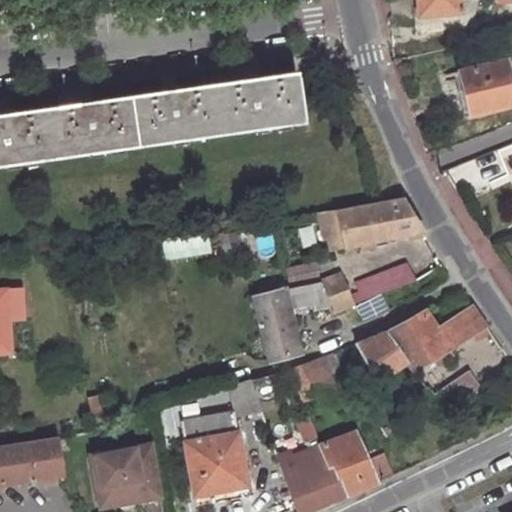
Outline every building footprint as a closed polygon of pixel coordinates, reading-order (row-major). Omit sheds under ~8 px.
[(460,0),(417,0),(420,16),(462,11),(460,0)] [(511,90),(504,60),(458,72),(469,115),(511,103),(511,90)] [(0,161),(300,120),(293,70),(0,111),(0,161)] [(469,115),(458,72),(452,74),(463,116),(469,115)] [(326,239),(329,250),(420,227),(401,197),(337,213),(336,209),(315,212),(322,241),(326,239)] [(411,280),(405,266),(383,273),(385,278),(370,284),(374,294),(411,280)] [(331,310),(350,303),(336,274),(316,278),(326,299),(331,310)] [(288,310),(326,299),(316,278),(282,285),(288,310)] [(282,285),(254,291),(269,354),(296,348),(288,310),(282,285)] [(0,353),(12,352),(5,290),(0,290),(0,353)] [(402,366),(469,333),(472,338),(484,331),(481,327),(485,325),(472,306),(431,325),(423,309),(379,331),(354,341),(366,371),(398,358),(402,366)] [(299,401),(336,387),(321,352),(285,366),(299,401)] [(458,366),(433,385),(446,401),(471,383),(458,366)] [(193,494),(243,485),(232,419),(263,414),(249,374),(214,385),(219,411),(179,418),(193,494)] [(483,434),(469,416),(462,422),(475,439),(483,434)] [(374,481),(354,432),(318,446),(339,495),(374,481)] [(56,437),(8,445),(14,482),(63,474),(56,437)] [(0,446),(0,483),(14,482),(8,445),(0,446)] [(318,446),(279,460),(297,511),(339,495),(318,446)] [(145,499),(136,451),(90,461),(98,497),(128,491),(130,502),(145,499)]
